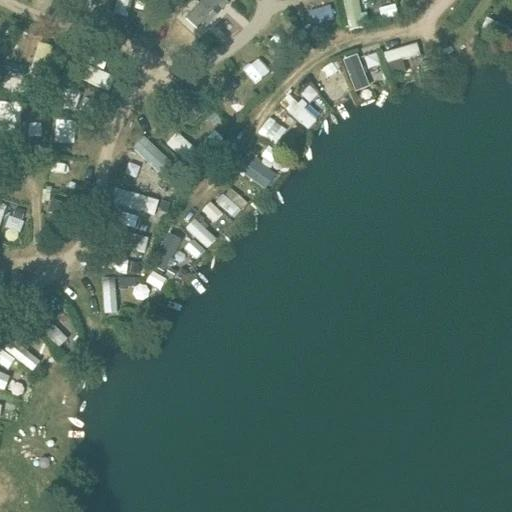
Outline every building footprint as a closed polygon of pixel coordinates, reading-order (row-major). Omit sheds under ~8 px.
[(124,17),(129,0),(118,0),(114,13),(124,17)] [(363,16),(358,0),(343,0),(348,19),(363,16)] [(380,8),(383,18),(398,15),(396,4),(380,8)] [(207,6),(196,13),(211,35),(222,28),(207,6)] [(511,44),(511,41),(511,29),(488,18),(482,30),(511,44)] [(21,25),(18,37),(31,39),(33,28),(21,25)] [(354,92),(369,88),(361,54),(345,58),(354,92)] [(246,72),(261,85),(274,69),(259,57),(246,72)] [(433,60),(421,63),(423,72),(423,73),(435,70),(433,60)] [(401,61),(386,66),(391,81),(407,75),(401,61)] [(98,72),(92,81),(106,89),(112,79),(98,72)] [(239,88),(224,103),(235,114),(250,99),(239,88)] [(309,130),(319,118),(299,101),(289,112),(309,130)] [(0,124),(0,130),(18,129),(16,105),(0,105),(0,124)] [(222,120),(215,112),(208,119),(215,126),(222,120)] [(259,133),(277,145),(287,131),(269,119),(259,133)] [(56,143),(76,143),(76,120),(56,120),(56,143)] [(189,162),(199,151),(179,132),(168,143),(189,162)] [(162,176),(174,163),(144,136),(133,148),(162,176)] [(247,157),(254,162),(260,153),(254,148),(247,157)] [(245,174),(265,191),(278,175),(257,159),(245,174)] [(116,187),(112,201),(156,214),(160,200),(116,187)] [(51,191),(44,190),(43,200),(50,201),(51,191)] [(220,200),(231,215),(245,206),(234,190),(220,200)] [(50,211),(63,213),(65,201),(52,199),(50,211)] [(0,227),(8,205),(0,201),(0,227)] [(67,204),(63,216),(79,220),(82,208),(67,204)] [(23,220),(26,212),(16,209),(14,217),(23,220)] [(121,224),(136,226),(138,216),(122,213),(121,224)] [(208,248),(217,239),(196,218),(187,227),(208,248)] [(118,246),(145,253),(149,238),(122,231),(118,246)] [(169,232),(152,264),(165,271),(183,239),(169,232)] [(139,266),(129,264),(127,273),(137,275),(139,266)] [(169,277),(176,282),(181,274),(173,270),(169,277)] [(167,282),(153,274),(148,284),(162,291),(167,282)] [(104,276),(105,314),(117,314),(116,276),(104,276)] [(120,279),(120,288),(136,288),(136,279),(120,279)] [(2,333),(8,339),(15,332),(9,326),(2,333)] [(46,335),(60,347),(68,338),(54,326),(46,335)] [(13,340),(6,349),(33,371),(41,362),(13,340)] [(0,387),(5,390),(11,376),(0,371),(0,387)]
